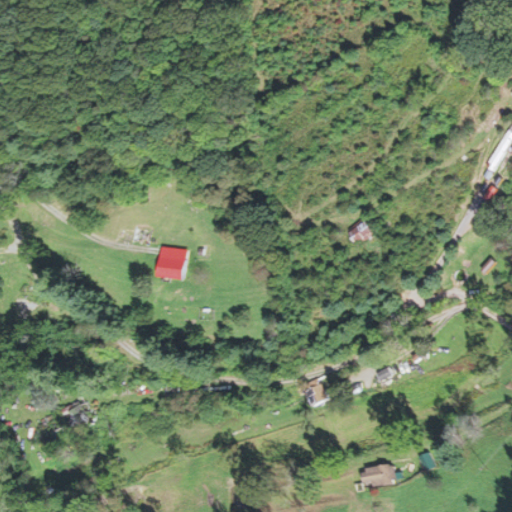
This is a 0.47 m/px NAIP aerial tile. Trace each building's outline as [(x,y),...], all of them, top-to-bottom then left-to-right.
[(511,147),(511,130),(509,129),(488,167),(498,173),(511,147)] [(502,183),(487,173),(478,187),(493,197),(502,183)] [(359,246),(377,235),(367,218),(348,229),(359,246)] [(153,228),(135,225),(132,242),(150,246),(153,228)] [(186,279),(188,249),(163,247),(160,277),(186,279)] [(314,406),(330,400),(321,378),(305,384),(314,406)] [(96,421),(87,400),(59,412),(68,433),(96,421)] [(430,470),(424,457),(417,460),(422,473),(430,470)] [(363,469),(367,488),(399,482),(395,463),(363,469)]
